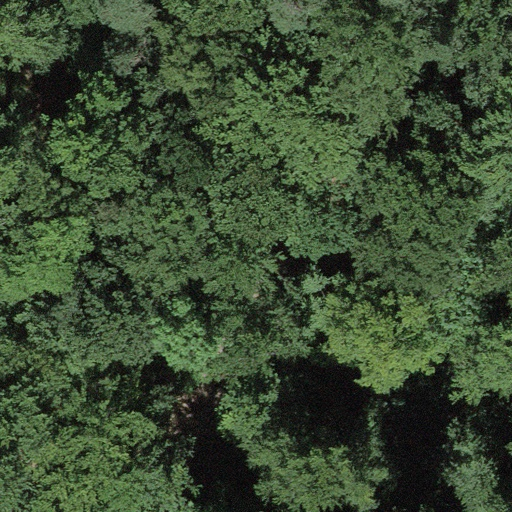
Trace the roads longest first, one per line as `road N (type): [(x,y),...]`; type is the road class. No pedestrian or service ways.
road 1 (track): [(414,0),(129,511)]
road 2 (track): [(16,511),(38,358),(0,50)]
road 3 (track): [(180,0),(110,19),(0,26)]
